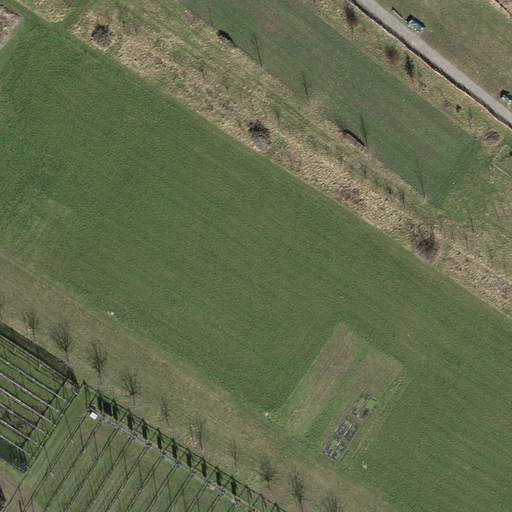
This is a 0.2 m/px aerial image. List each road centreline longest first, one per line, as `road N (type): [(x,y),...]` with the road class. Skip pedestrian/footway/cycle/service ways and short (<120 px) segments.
road 1 (track): [(0,250),(402,511)]
road 2 (track): [(364,0),(511,115)]
